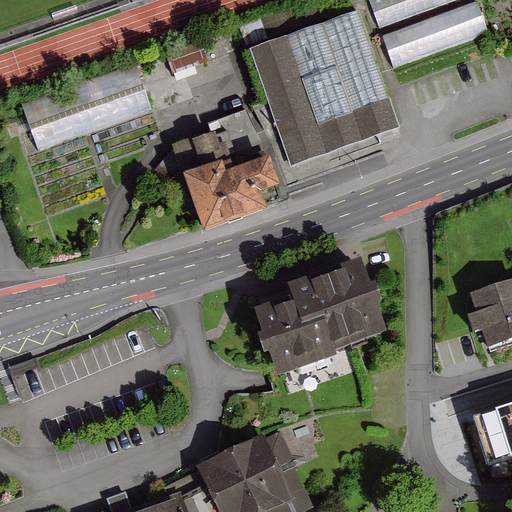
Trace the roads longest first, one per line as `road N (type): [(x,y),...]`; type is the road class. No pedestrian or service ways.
road 1 (residential): [(511,496),(464,495),(430,473),(419,187)]
road 2 (residential): [(58,492),(199,431),(205,394),(177,269)]
road 3 (primary): [(419,187),(177,269)]
road 4 (primary): [(177,269),(0,318)]
